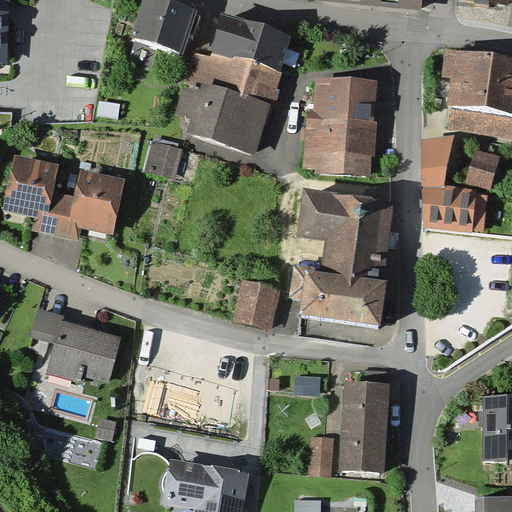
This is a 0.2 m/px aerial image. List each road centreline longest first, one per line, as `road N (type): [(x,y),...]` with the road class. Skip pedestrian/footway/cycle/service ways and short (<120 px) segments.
road 1 (residential): [(414,368),(213,325),(0,248)]
road 2 (residential): [(414,368),(404,158),(412,25)]
road 3 (residential): [(263,0),(412,25)]
